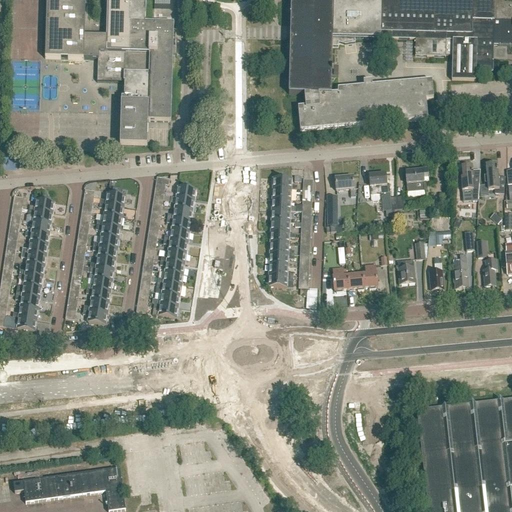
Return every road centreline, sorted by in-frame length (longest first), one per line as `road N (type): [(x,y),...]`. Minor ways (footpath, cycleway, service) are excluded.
road 1 (residential): [(238,163),(511,136)]
road 2 (secondary): [(288,372),(343,358),(511,342)]
road 3 (secondary): [(0,390),(156,375),(221,378)]
road 4 (secondary): [(217,337),(154,353),(0,367)]
road 5 (residential): [(122,338),(146,172)]
road 6 (residential): [(56,343),(76,177)]
road 7 (unclassified): [(340,511),(282,453),(257,375)]
road 8 (secondary): [(511,319),(361,333)]
road 9 (residential): [(511,301),(362,315)]
road 10 (residential): [(248,334),(237,211)]
